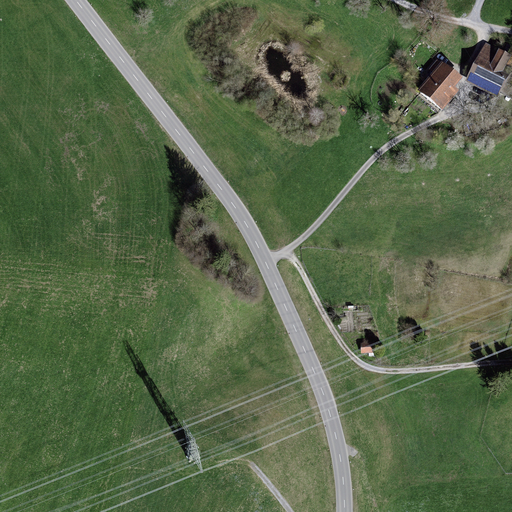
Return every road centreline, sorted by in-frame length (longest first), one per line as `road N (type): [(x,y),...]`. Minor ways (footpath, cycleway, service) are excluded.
road 1 (tertiary): [(345,511),(333,426),(257,243),(75,0)]
road 2 (track): [(431,125),(358,176),(266,263)]
